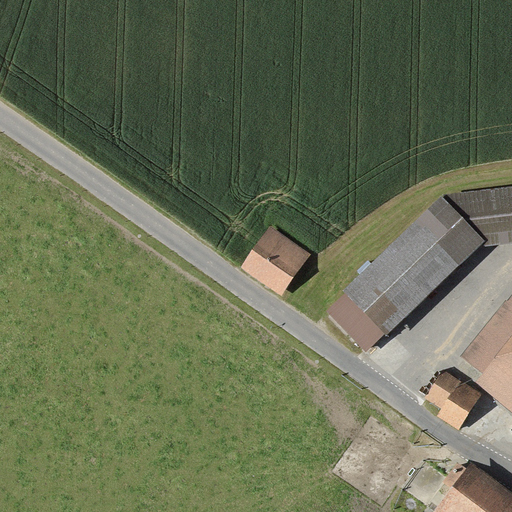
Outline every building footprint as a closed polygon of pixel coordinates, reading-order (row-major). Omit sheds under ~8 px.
[(511,192),(447,200),(329,318),(370,354),(486,249),(511,246),(511,192)] [(241,267),(286,296),(314,254),(269,225),(241,267)] [(478,384),(511,409),(511,292),(465,354),(487,371),(478,384)] [(440,415),(464,427),(484,390),(443,368),(426,399),(443,409),(440,415)] [(511,511),(511,487),(468,457),(430,511),(511,511)]
